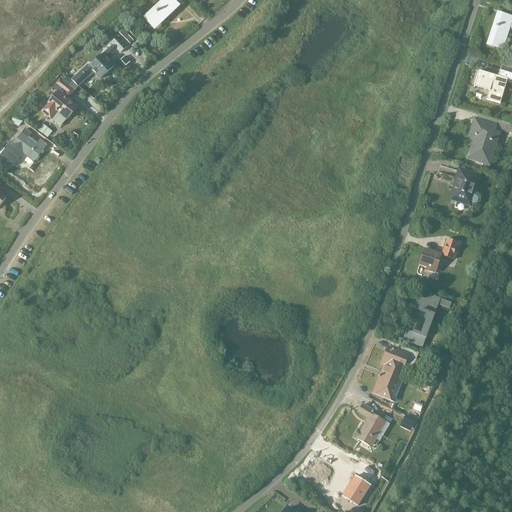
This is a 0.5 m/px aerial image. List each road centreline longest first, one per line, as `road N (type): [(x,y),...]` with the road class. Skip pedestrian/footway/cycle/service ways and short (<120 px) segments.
road 1 (residential): [(240,511),(293,467),(350,384),(478,0)]
road 2 (residential): [(0,275),(142,80),(241,0)]
